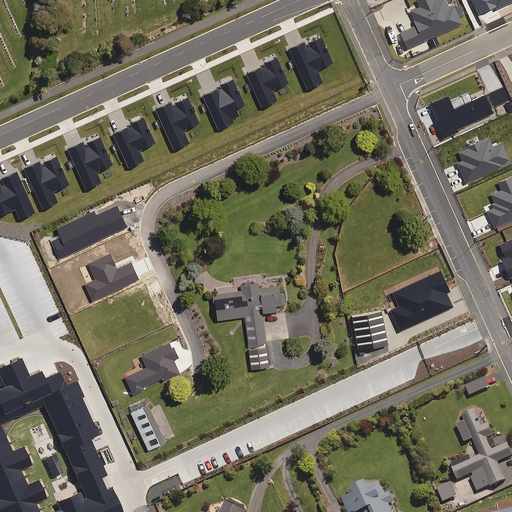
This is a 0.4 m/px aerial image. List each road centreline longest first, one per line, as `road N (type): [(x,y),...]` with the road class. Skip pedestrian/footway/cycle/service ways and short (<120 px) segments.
road 1 (residential): [(389,91),(168,191),(152,206),(150,243),(194,339),(199,370)]
road 2 (residential): [(299,0),(0,136)]
road 3 (residential): [(511,362),(389,91)]
road 4 (residential): [(388,89),(511,33)]
